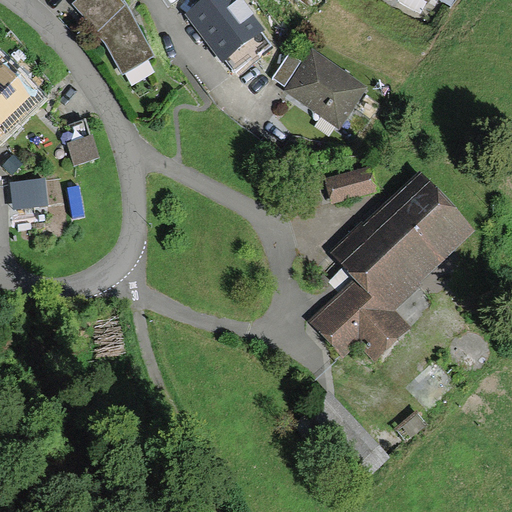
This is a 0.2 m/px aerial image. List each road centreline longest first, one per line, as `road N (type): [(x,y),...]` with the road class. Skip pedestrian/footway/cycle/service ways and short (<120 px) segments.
road 1 (residential): [(19,0),(51,26),(111,106),(131,160),(135,235),(114,269),(92,280),(32,281),(0,267)]
road 2 (track): [(114,269),(222,511)]
road 3 (residential): [(155,0),(209,77),(241,108),(269,118)]
